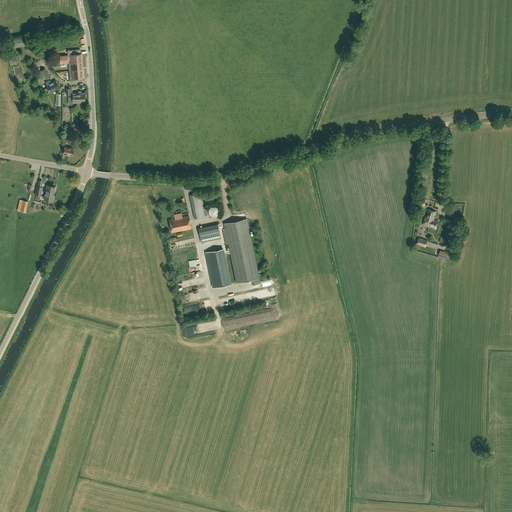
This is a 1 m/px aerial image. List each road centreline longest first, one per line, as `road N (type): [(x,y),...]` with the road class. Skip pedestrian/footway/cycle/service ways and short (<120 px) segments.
road 1 (tertiary): [(511,114),(377,129),(223,181),(87,171)]
road 2 (tertiary): [(0,354),(87,171)]
road 3 (tertiary): [(87,171),(93,117),(80,0)]
